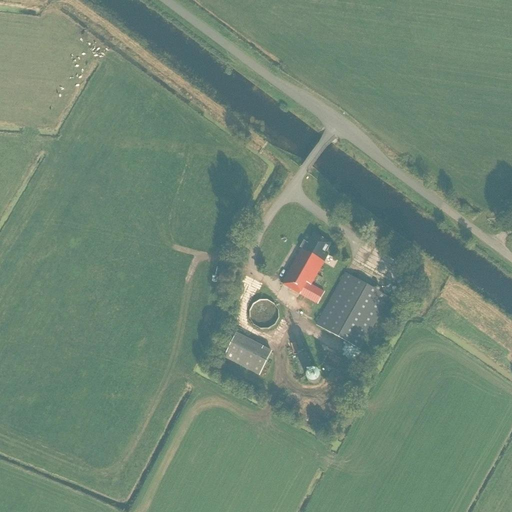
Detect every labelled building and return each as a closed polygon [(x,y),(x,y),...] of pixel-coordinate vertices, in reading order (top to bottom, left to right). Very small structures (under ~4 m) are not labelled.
[(331,244),(314,234),(308,244),(304,241),(300,247),(302,248),(282,284),(300,295),(301,295),(318,304),(325,293),(311,285),(328,255),(325,253),(331,244)] [(360,349),(389,297),(346,273),(317,325),(360,349)] [(264,328),(268,328),(272,326),(275,322),(277,318),(278,314),(277,310),(275,306),(272,302),(268,300),(264,300),(259,300),(255,302),(252,306),(250,309),(249,314),(250,318),(252,322),(255,326),(259,328),(264,328)] [(260,376),(273,352),(237,333),(224,358),(260,376)] [(312,384),(316,384),(318,383),(320,380),(321,377),(320,374),(318,372),(316,370),(312,370),(310,372),(308,374),(307,377),(308,380),(310,383),(312,384)]
